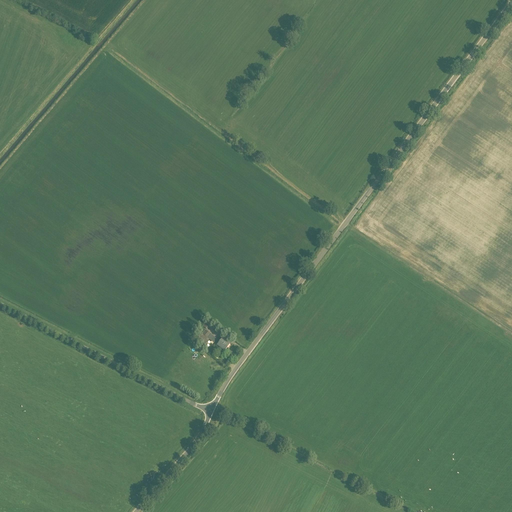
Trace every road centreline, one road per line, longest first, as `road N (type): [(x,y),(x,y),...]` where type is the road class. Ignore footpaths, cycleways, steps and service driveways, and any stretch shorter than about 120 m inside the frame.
road 1 (unclassified): [(210,412),(511,3)]
road 2 (unclassified): [(210,412),(0,303)]
road 3 (unknown): [(511,334),(346,222)]
road 4 (unclassified): [(136,511),(210,412)]
